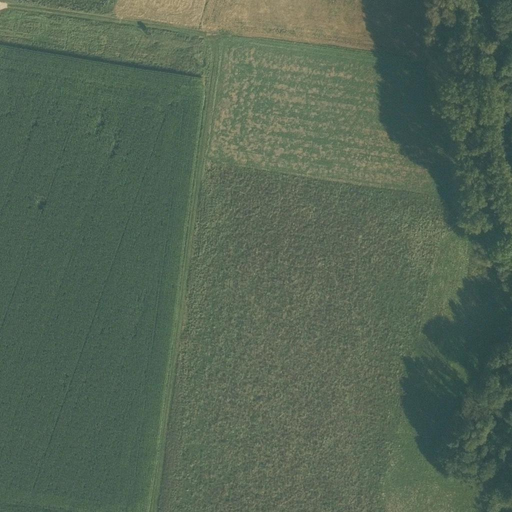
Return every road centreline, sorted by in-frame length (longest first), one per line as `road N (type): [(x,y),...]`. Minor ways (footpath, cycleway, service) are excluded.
road 1 (track): [(0,5),(447,71),(472,200)]
road 2 (track): [(148,511),(218,37)]
